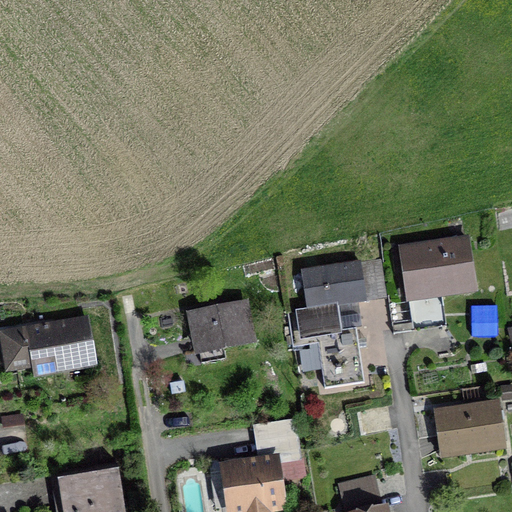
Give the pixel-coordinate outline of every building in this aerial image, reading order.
[(402,249),(407,292),(435,288),(435,292),(474,286),(467,239),(402,249)] [(360,263),(301,271),(307,310),(288,313),(293,348),(318,344),(316,334),(337,331),(334,306),(366,301),(360,263)] [(244,305),(191,315),(199,352),(252,341),(244,305)] [(477,324),(477,334),(494,334),(494,314),(484,314),(484,324),(477,324)] [(88,320),(2,334),(6,358),(31,353),(35,375),(62,370),(61,364),(94,359),(88,320)] [(318,344),(325,389),(365,383),(356,328),(337,331),(316,334),(318,344)] [(435,412),(441,455),(465,453),(464,447),(504,442),(499,404),(435,412)] [(269,461),(225,468),(231,511),(267,511),(267,509),(282,507),(276,463),(299,459),(294,421),(265,426),(269,461)] [(125,511),(117,464),(53,474),(57,503),(62,502),(63,511),(125,511)] [(383,511),(379,511),(376,496),(345,504),(346,511),(383,511)]
